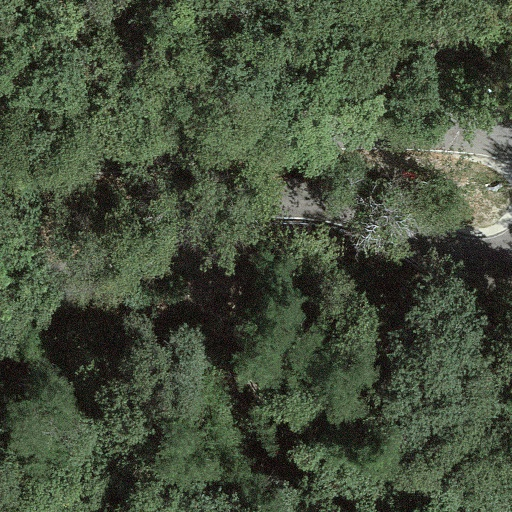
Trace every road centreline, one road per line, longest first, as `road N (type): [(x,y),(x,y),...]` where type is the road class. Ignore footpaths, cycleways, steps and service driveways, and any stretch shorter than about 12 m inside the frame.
road 1 (unclassified): [(0,305),(218,214),(290,200),(361,217),(451,258),(511,261)]
road 2 (unclassified): [(511,141),(299,131),(0,167)]
